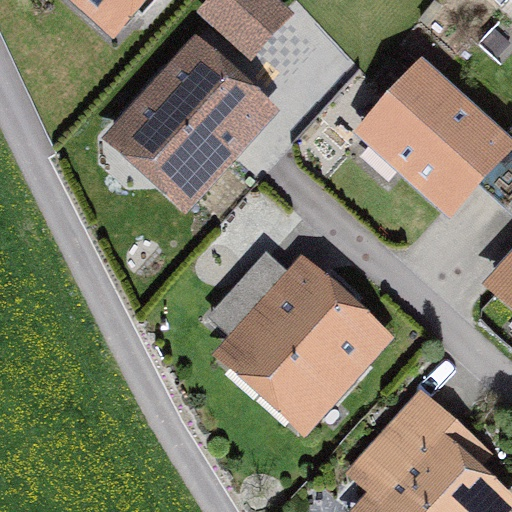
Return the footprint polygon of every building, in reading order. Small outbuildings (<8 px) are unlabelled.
[(140,0),(77,0),(113,31),(140,0)] [(265,0),(221,0),(208,15),(248,53),(282,16),(265,0)] [(195,59),(127,135),(158,162),(153,168),(185,197),(253,122),(222,94),(227,88),(195,59)] [(506,210),(511,203),(511,135),(511,134),(498,148),(423,80),(372,137),(447,205),(471,179),(506,210)] [(511,203),(506,210),(511,215),(511,272),(500,287),(511,297),(511,203)] [(226,303),(260,333),(239,357),(302,414),(369,339),(306,283),(299,289),(266,259),(226,303)] [(398,487),(375,511),(491,511),(499,504),(452,462),(466,446),(418,403),(368,459),(398,487)]
